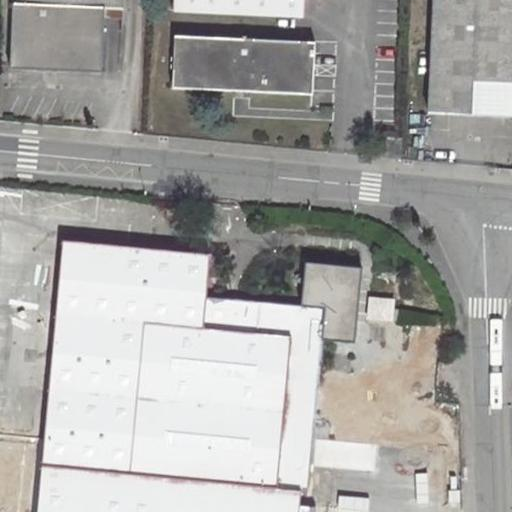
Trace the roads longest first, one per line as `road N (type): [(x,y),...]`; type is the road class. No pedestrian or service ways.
road 1 (unclassified): [(0,153),(485,198)]
road 2 (unclassified): [(494,511),(485,198)]
road 3 (unknown): [(343,185),(354,0)]
